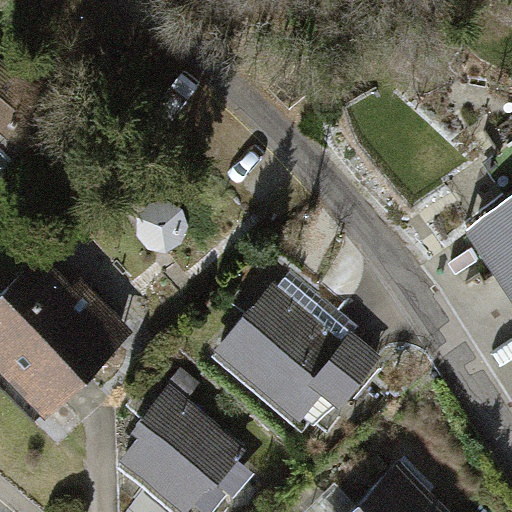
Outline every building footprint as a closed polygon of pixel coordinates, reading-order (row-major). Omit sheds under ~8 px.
[(511,284),(511,203),(474,229),(511,284)] [(0,358),(47,407),(129,327),(46,242),(0,286),(0,358)] [(333,396),(381,345),(359,324),(347,336),(281,275),(218,341),(293,410),(318,383),(333,396)] [(187,509),(246,442),(176,380),(116,447),(187,509)] [(446,511),(399,463),(348,511),(446,511)]
